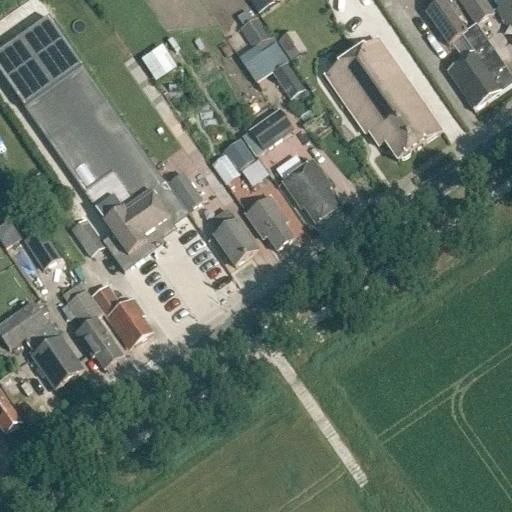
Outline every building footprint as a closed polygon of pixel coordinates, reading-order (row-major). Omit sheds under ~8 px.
[(259,0),(245,0),(257,18),(267,11),(259,0)] [(457,0),(477,27),(495,14),(484,0),(457,0)] [(449,48),(462,40),(473,57),(448,76),(475,116),(511,89),(511,82),(495,57),(488,47),(476,30),(467,36),(444,3),(426,16),(449,48)] [(511,4),(497,15),(507,29),(509,27),(511,30),(511,4)] [(106,228),(129,261),(149,247),(145,242),(171,224),(152,197),(167,186),(166,185),(165,186),(85,72),(60,37),(43,50),(67,84),(26,113),(106,228)] [(369,135),(380,151),(386,146),(399,165),(442,135),(378,43),(326,80),(366,138),(369,135)] [(171,73),(182,67),(169,44),(158,50),(171,73)] [(274,77),(290,102),(305,92),(274,47),(260,57),(274,77)] [(274,77),(260,57),(257,53),(242,63),(258,87),(274,77)] [(282,112),(251,134),(266,155),(297,133),(282,112)] [(239,174),(254,164),(240,145),(226,155),(239,174)] [(212,167),(219,177),(225,187),(239,178),(225,158),(212,167)] [(298,176),(283,187),(302,214),(304,212),(317,230),(330,221),(342,211),(329,194),(332,192),(313,166),(298,176)] [(183,181),(168,191),(188,220),(203,210),(183,181)] [(264,243),(267,242),(277,256),(295,244),(281,224),(284,222),(270,203),(247,219),(264,243)] [(222,236),(215,241),(236,271),(259,256),(238,225),(235,227),(227,215),(214,224),(222,236)] [(73,232),(92,260),(107,250),(88,222),(73,232)] [(25,246),(44,276),(62,265),(43,235),(25,246)] [(123,313),(108,293),(94,303),(127,351),(133,347),(135,350),(152,338),(141,323),(145,320),(134,306),(123,313)] [(76,338),(93,364),(96,362),(106,376),(125,363),(99,323),(103,320),(88,297),(73,307),(88,330),(76,338)] [(0,338),(10,354),(26,343),(37,359),(34,361),(56,394),(84,374),(50,325),(48,326),(34,307),(0,330),(0,338)] [(0,430),(6,439),(21,428),(0,397),(0,430)]
